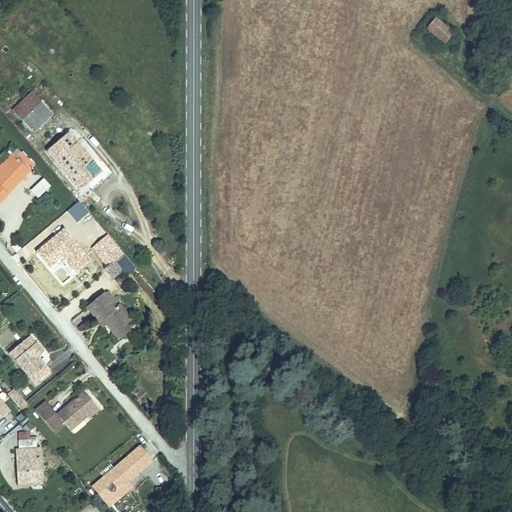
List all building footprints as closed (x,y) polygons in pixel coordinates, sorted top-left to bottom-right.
[(451,53),(461,42),(441,22),(431,33),(451,53)] [(49,120),(55,114),(35,94),(16,112),(37,133),(42,128),(38,124),(46,116),(49,120)] [(72,136),(51,155),(82,190),(103,171),(72,136)] [(22,157),(37,171),(42,166),(26,152),(22,157)] [(9,171),(22,157),(18,153),(4,166),(9,171)] [(0,180),(0,211),(37,171),(22,157),(9,171),(0,180)] [(32,188),(39,197),(51,187),(44,179),(32,188)] [(121,264),(112,271),(120,281),(128,274),(121,264)] [(160,291),(166,287),(158,275),(152,280),(160,291)] [(124,307),(114,293),(110,296),(121,309),(124,307)] [(93,309),(104,324),(109,321),(113,326),(120,335),(130,328),(136,322),(124,307),(121,309),(110,296),(93,309)] [(109,321),(104,324),(108,329),(113,326),(109,321)] [(133,333),(130,328),(120,335),(123,340),(133,333)] [(39,343),(17,360),(43,392),(58,380),(53,374),(52,375),(44,366),(52,360),(39,343)] [(22,389),(14,396),(30,415),(39,408),(22,389)] [(7,395),(2,399),(9,409),(14,406),(7,395)] [(0,419),(10,412),(0,399),(0,419)] [(45,417),(65,441),(75,433),(81,439),(94,428),(92,425),(95,422),(106,414),(95,400),(67,423),(55,409),(45,417)] [(106,414),(95,422),(100,428),(111,419),(106,414)] [(22,448),(22,481),(36,481),(36,475),(46,475),(46,449),(43,449),(43,438),(25,438),(25,448),(22,448)] [(136,467),(111,489),(122,503),(126,507),(135,499),(131,495),(134,492),(135,493),(148,482),(149,480),(160,472),(148,459),(138,467),(136,467)] [(122,503),(111,489),(105,494),(116,507),(122,503)]
